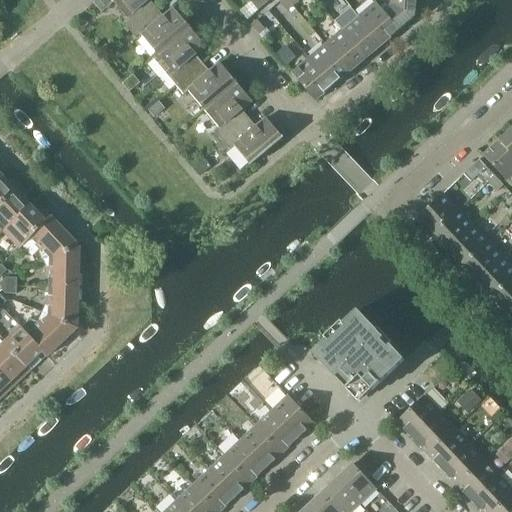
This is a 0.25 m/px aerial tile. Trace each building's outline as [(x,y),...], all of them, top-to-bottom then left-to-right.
[(110,0),(114,4),(115,4),(126,17),(121,21),(129,31),(156,9),(149,1),(149,0),(110,0)] [(264,6),(259,0),(253,0),(251,2),(258,11),(264,6)] [(292,6),(287,0),(281,0),(279,2),(286,11),(292,6)] [(416,0),(391,0),(392,5),(415,18),(416,0)] [(376,2),(358,17),(382,46),(415,18),(392,5),(384,12),(376,2)] [(163,17),(156,9),(129,31),(137,40),(142,37),(157,55),(189,27),(173,8),(163,17)] [(268,12),(265,14),(270,21),(273,18),(268,12)] [(358,17),(342,31),(366,60),(382,46),(358,17)] [(264,29),(257,21),(251,26),(258,34),(264,29)] [(189,27),(157,55),(153,58),(176,86),(202,64),(195,56),(206,47),(189,27)] [(366,60),(342,31),(325,45),(349,74),(366,60)] [(349,74),(325,45),(308,59),(332,87),(349,74)] [(332,87),(308,59),(291,74),(315,102),(332,87)] [(209,72),(202,64),(176,86),(184,96),(188,92),(203,110),(236,83),(220,64),(209,72)] [(118,80),(121,83),(130,76),(127,72),(118,80)] [(133,74),(122,84),(128,92),(141,82),(133,74)] [(252,102),(236,83),(203,110),(219,128),(214,132),(222,141),(248,119),(241,111),(252,102)] [(157,103),(147,112),(155,121),(165,113),(157,103)] [(255,127),(248,119),(222,141),(230,151),(235,147),(251,166),(283,139),(266,119),(255,127)] [(511,128),(499,141),(511,155),(511,128)] [(511,176),(511,155),(499,141),(483,156),(507,181),(511,176)] [(199,177),(210,167),(203,160),(192,169),(199,177)] [(480,174),(486,168),(479,160),(464,174),(471,182),(480,174)] [(495,177),(486,168),(480,174),(488,183),(495,177)] [(469,180),(464,174),(448,189),(451,191),(452,189),(455,192),(469,180)] [(8,184),(1,176),(0,176),(0,206),(20,187),(13,180),(8,184)] [(503,186),(495,177),(488,183),(497,192),(503,186)] [(20,187),(0,206),(0,229),(4,233),(31,207),(23,199),(27,195),(20,187)] [(433,234),(458,210),(443,194),(418,218),(433,234)] [(30,238),(49,218),(43,211),(39,216),(31,207),(4,233),(20,250),(31,239),(30,238)] [(458,210),(433,234),(448,250),(473,226),(458,210)] [(50,217),(49,218),(30,238),(31,239),(41,249),(39,250),(43,261),(79,248),(50,217)] [(473,226),(448,250),(463,266),(488,242),(473,226)] [(488,242),(463,266),(478,282),(503,258),(488,242)] [(79,248),(43,261),(48,272),(49,272),(49,287),(78,288),(79,248)] [(511,279),(511,267),(503,258),(478,282),(493,297),(511,279)] [(2,286),(17,287),(17,279),(6,278),(2,282),(2,286)] [(511,309),(511,279),(493,297),(508,313),(511,309)] [(17,287),(2,286),(2,291),(5,294),(17,294),(17,287)] [(78,288),(49,287),(49,303),(47,303),(42,313),(77,329),(78,288)] [(357,311),(332,335),(312,354),(323,366),(318,370),(324,375),(328,371),(359,404),(404,361),(357,311)] [(39,325),(29,335),(27,336),(46,356),(47,357),(77,329),(42,313),(38,324),(39,325)] [(27,336),(29,335),(22,328),(5,344),(31,371),(46,356),(27,336)] [(31,371),(5,344),(0,348),(0,370),(15,386),(31,371)] [(0,370),(0,399),(15,386),(0,370)] [(468,415),(481,403),(471,392),(458,404),(468,415)] [(314,424),(288,396),(273,411),(272,412),(298,439),(314,424)] [(412,439),(440,413),(438,412),(424,397),(396,423),(412,439)] [(298,439),(272,412),(270,413),(256,427),(282,454),(298,439)] [(454,428),(441,414),(440,413),(412,439),(427,455),(454,428)] [(282,454),(256,427),(241,440),(240,441),(266,469),(282,454)] [(468,443),(454,428),(427,455),(441,470),(469,444),(468,443)] [(266,469),(240,441),(239,443),(224,456),(250,484),(266,469)] [(484,460),(470,446),(469,444),(441,470),(456,486),(484,460)] [(511,458),(511,447),(509,444),(501,452),(509,461),(511,458)] [(250,484),(224,456),(210,470),(209,471),(235,499),(250,484)] [(484,460),(456,486),(471,502),(499,476),(498,475),(484,460)] [(337,479),(360,504),(376,489),(352,465),(337,479)] [(220,511),(235,499),(209,471),(207,472),(193,486),(217,511),(220,511)] [(492,511),(511,493),(511,489),(500,477),(499,476),(471,502),(480,511),(492,511)] [(337,479),(321,494),(337,511),(352,511),(360,504),(337,479)] [(217,511),(193,486),(178,500),(177,501),(187,511),(217,511)] [(511,511),(511,493),(492,511),(511,511)] [(337,511),(321,494),(305,509),(307,511),(337,511)] [(187,511),(177,501),(176,502),(165,511),(187,511)]
